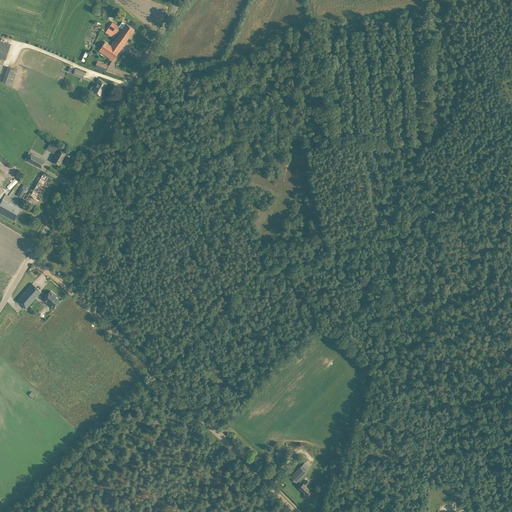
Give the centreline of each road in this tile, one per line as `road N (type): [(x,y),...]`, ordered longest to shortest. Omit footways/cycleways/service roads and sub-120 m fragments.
road 1 (track): [(156,374),(272,263),(398,233),(511,168)]
road 2 (unclassified): [(0,305),(178,0)]
road 3 (track): [(430,2),(295,27),(214,66),(136,73)]
road 4 (track): [(156,374),(294,511)]
road 5 (track): [(29,255),(156,374)]
